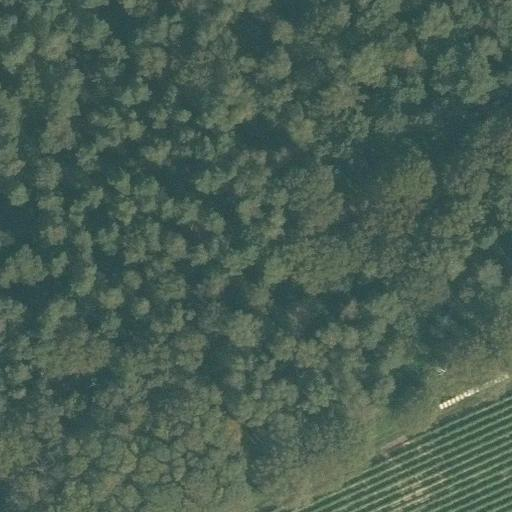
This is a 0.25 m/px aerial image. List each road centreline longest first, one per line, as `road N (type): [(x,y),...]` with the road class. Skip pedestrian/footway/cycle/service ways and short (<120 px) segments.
road 1 (track): [(0,455),(402,202)]
road 2 (track): [(0,430),(368,200),(402,202)]
road 3 (track): [(511,289),(402,202)]
road 4 (track): [(402,202),(511,128)]
